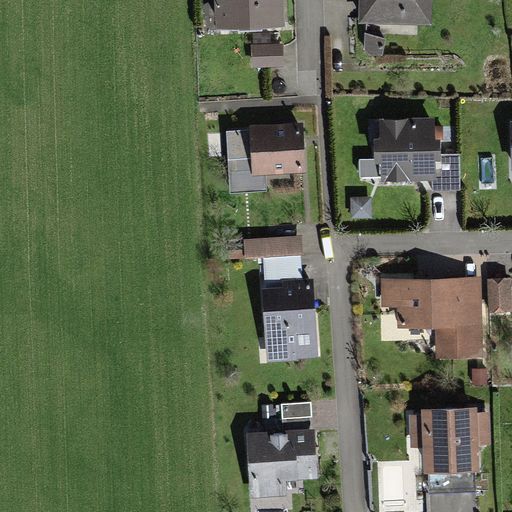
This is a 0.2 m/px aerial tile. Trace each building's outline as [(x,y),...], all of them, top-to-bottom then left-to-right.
[(275,0),(213,0),(214,28),(276,27),(275,0)] [(425,0),(358,0),(358,21),(425,23),(425,0)] [(379,38),(361,38),(360,51),(379,52),(379,38)] [(277,44),(247,45),(247,69),(278,69),(277,44)] [(431,123),(366,123),(366,165),(377,185),(427,188),(431,123)] [(300,128),(249,129),(250,177),(300,175),(300,128)] [(479,280),(379,281),(380,312),(393,312),(393,321),(403,321),(404,331),(433,332),(433,358),(481,361),(479,280)] [(312,286),(261,289),(263,364),(314,360),(312,286)] [(475,408),(418,409),(422,472),(473,471),(474,446),(489,449),(488,414),(476,414),(475,408)] [(311,430),(244,432),(248,499),(286,499),(284,482),(316,480),(311,430)]
